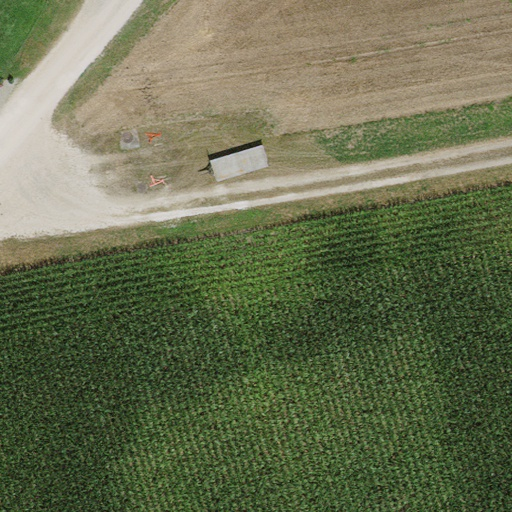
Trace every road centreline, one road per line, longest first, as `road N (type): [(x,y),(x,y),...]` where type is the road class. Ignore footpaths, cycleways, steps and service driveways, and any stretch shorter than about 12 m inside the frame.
road 1 (track): [(0,175),(129,214),(511,159)]
road 2 (track): [(0,150),(122,0)]
